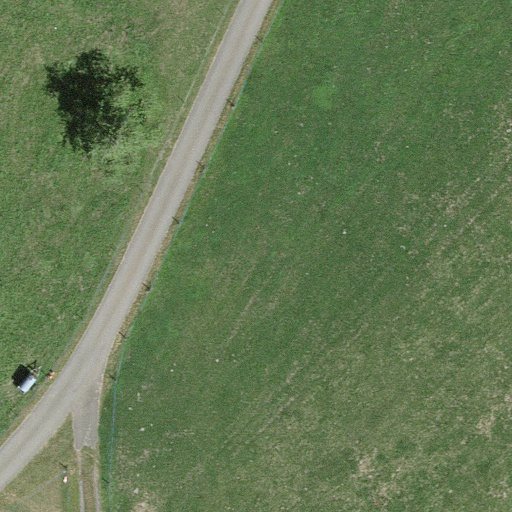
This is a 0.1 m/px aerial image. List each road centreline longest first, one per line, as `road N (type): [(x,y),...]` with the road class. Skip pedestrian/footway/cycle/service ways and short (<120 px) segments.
road 1 (track): [(0,469),(88,363),(259,0)]
road 2 (track): [(88,363),(91,511)]
